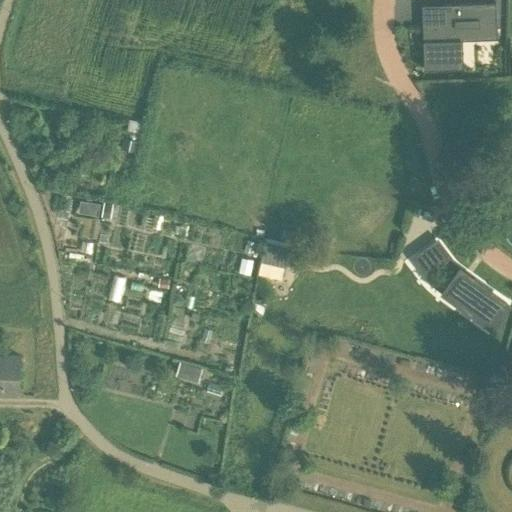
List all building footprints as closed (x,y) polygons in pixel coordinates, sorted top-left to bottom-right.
[(446,24),(423,25),(424,68),(455,67),(454,40),(497,38),(496,2),(445,3),(446,24)] [(437,238),(417,250),(425,264),(446,251),(437,238)] [(287,244),(263,239),(259,259),(283,264),(287,244)] [(445,284),(489,318),(505,298),(460,264),(445,284)] [(0,393),(17,394),(19,359),(0,357),(0,393)]
